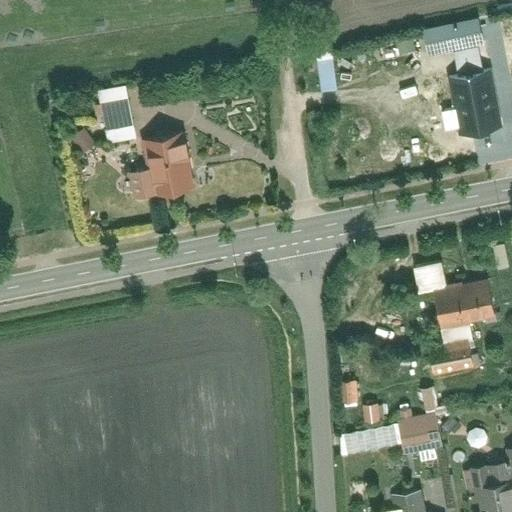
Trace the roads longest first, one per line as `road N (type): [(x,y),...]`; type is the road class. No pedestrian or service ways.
road 1 (tertiary): [(311,230),(0,293)]
road 2 (residential): [(322,511),(311,230)]
road 3 (tertiary): [(511,191),(311,230)]
